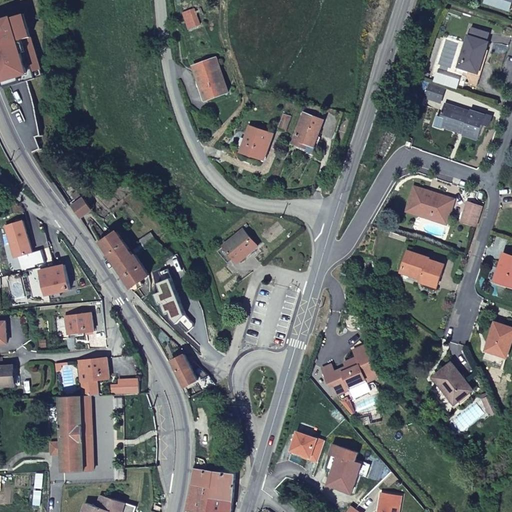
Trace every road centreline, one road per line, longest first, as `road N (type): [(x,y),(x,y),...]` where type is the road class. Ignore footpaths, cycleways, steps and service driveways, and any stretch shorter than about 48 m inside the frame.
road 1 (track): [(55,0),(59,118),(94,167),(132,177),(173,215),(217,333),(212,358)]
road 2 (secondary): [(173,511),(183,480),(179,406),(64,217)]
road 3 (unclassified): [(160,0),(182,122),(200,158),(242,198),(308,212),(331,226)]
road 4 (secondary): [(405,0),(331,226)]
road 5 (unclassified): [(323,256),(340,256),(397,167),(415,158),(493,182)]
road 6 (secondary): [(314,283),(255,486)]
road 7 (residential): [(314,283),(258,270),(233,351),(222,362)]
road 8 (unclassified): [(493,182),(451,330)]
road 9 (secondary): [(64,217),(0,111)]
